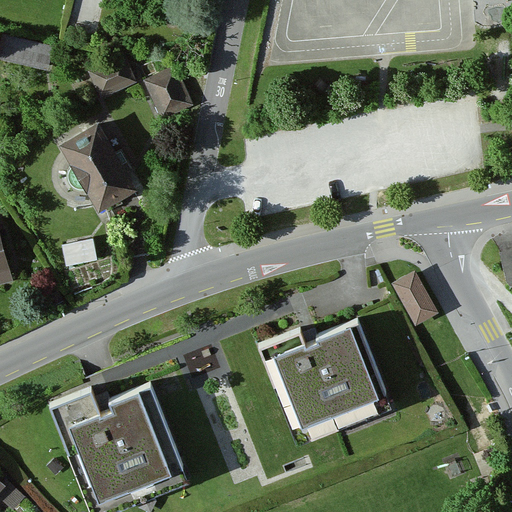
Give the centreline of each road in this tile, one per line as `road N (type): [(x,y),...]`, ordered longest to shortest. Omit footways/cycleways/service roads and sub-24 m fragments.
road 1 (residential): [(108,380),(342,291),(351,279),(347,236)]
road 2 (residential): [(174,287),(238,0)]
road 3 (residential): [(0,367),(174,287)]
road 4 (residential): [(174,287),(347,236)]
road 5 (residential): [(458,269),(511,378)]
